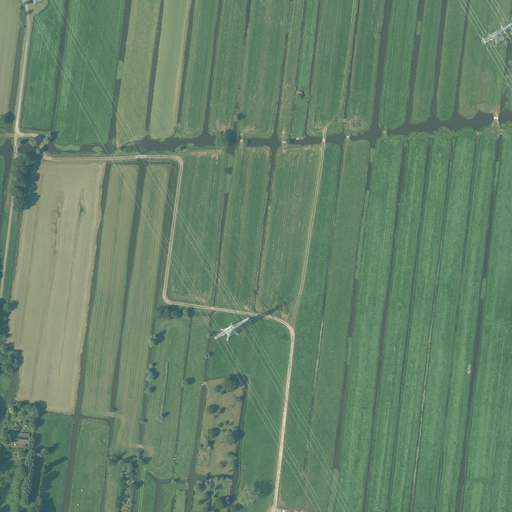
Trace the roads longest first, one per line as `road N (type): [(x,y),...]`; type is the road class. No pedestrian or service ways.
road 1 (track): [(291,328),(272,314),(161,296),(180,186),(182,162),(174,155),(46,159),(34,135),(0,136)]
road 2 (track): [(291,328),(324,130),(341,103),(353,0)]
road 3 (track): [(275,491),(291,328)]
